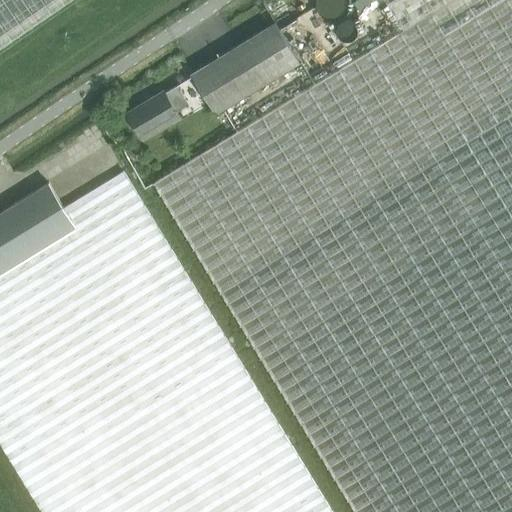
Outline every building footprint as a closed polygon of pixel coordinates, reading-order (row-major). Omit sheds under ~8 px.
[(0,0),(0,48),(70,0),(0,0)] [(511,511),(511,0),(390,0),(408,28),(156,182),(357,511),(511,511)] [(217,114),(301,63),(276,22),(192,73),(217,114)] [(176,109),(187,103),(178,88),(167,95),(164,90),(129,112),(145,139),(181,117),(176,109)] [(76,227),(0,274),(0,442),(42,511),(334,511),(125,171),(65,208),(76,227)] [(0,274),(76,227),(65,208),(49,183),(0,212),(0,274)]
